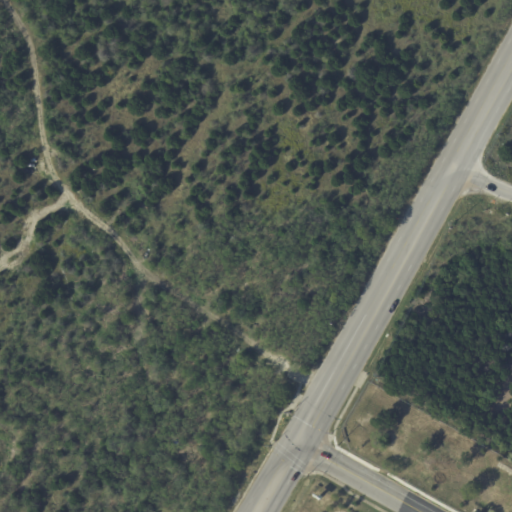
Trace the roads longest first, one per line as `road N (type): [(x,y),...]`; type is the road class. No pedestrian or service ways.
road 1 (secondary): [(296,442),(458,167)]
road 2 (residential): [(296,442),(421,511)]
